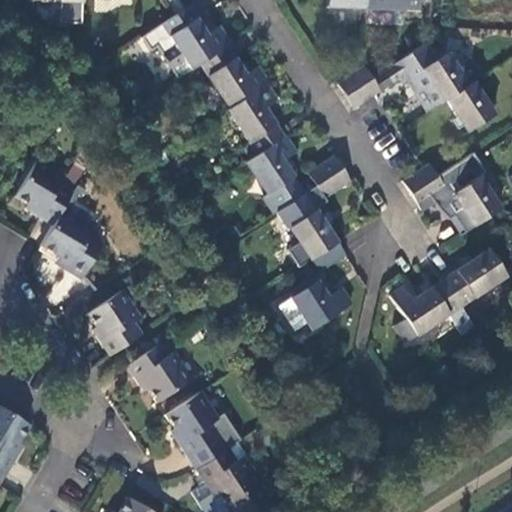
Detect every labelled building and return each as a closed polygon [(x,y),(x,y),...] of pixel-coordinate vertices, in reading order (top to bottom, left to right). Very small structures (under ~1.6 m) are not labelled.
[(81,24),(82,0),(29,0),(29,1),(61,2),(61,24),(81,24)] [(364,9),(364,0),(324,0),(325,8),(364,9)] [(364,0),(364,9),(419,12),(419,0),(364,0)] [(207,35),(187,7),(141,38),(150,52),(156,47),(178,79),(199,65),(226,47),(230,44),(220,28),(207,35)] [(425,114),(443,102),(468,86),(454,66),(446,53),(437,59),(426,42),(371,79),(379,92),(401,77),(404,82),(409,79),(415,93),(412,94),(425,114)] [(266,84),(268,83),(256,66),(244,73),(226,47),(199,65),(230,109),(266,84)] [(472,83),(481,77),(468,57),(454,66),(468,86),(472,83)] [(362,65),(336,83),(345,96),(371,79),(362,65)] [(371,79),(345,96),(354,110),(379,92),(371,79)] [(409,79),(404,82),(412,94),(415,93),(409,79)] [(468,86),(443,102),(465,134),(494,116),(472,83),(468,86)] [(230,109),(227,111),(257,155),(284,137),(265,109),(276,101),(266,84),(230,109)] [(257,155),(245,163),(267,194),(262,197),(274,214),(305,194),(284,161),(297,152),(286,136),(284,137),(257,155)] [(500,209),(478,178),(487,172),(473,153),(436,178),(445,191),(420,208),(422,212),(433,205),(441,214),(450,222),(461,230),(464,233),(472,227),(500,209)] [(307,173),(315,186),(342,169),(333,155),(307,173)] [(51,223),(72,190),(59,183),(63,178),(35,161),(15,196),(28,204),(26,208),(51,223)] [(85,169),(73,162),(63,178),(59,183),(72,190),(75,185),(85,169)] [(411,194),(436,178),(427,164),(401,181),(411,194)] [(323,199),(350,182),(342,169),(315,186),(323,199)] [(445,191),(436,178),(411,194),(420,208),(445,191)] [(89,194),(75,185),(72,190),(51,223),(39,245),(58,256),(56,260),(82,275),(101,245),(89,237),(94,229),(91,228),(68,213),(77,200),(80,195),(86,199),(89,194)] [(100,214),(77,200),(68,213),(91,228),(100,214)] [(289,227),(311,261),(337,243),(315,210),(289,227)] [(337,243),(311,261),(320,274),(346,256),(337,243)] [(444,280),(462,307),(505,278),(488,251),(444,280)] [(404,345),(462,307),(444,280),(414,299),(405,286),(388,297),(405,322),(394,330),(404,345)] [(306,323),(311,331),(351,304),(341,288),(326,297),(315,281),(289,298),(306,323)] [(109,353),(140,333),(133,323),(140,318),(122,292),(88,314),(96,325),(92,328),(109,353)] [(306,323),(289,298),(277,306),(294,331),(306,323)] [(165,359),(156,344),(126,364),(146,393),(149,391),(157,401),(191,379),(174,354),(165,359)] [(330,385),(323,404),(348,414),(356,396),(330,385)] [(218,419),(199,391),(166,413),(174,426),(170,429),(189,457),(219,437),(211,424),(218,420),(218,419)] [(18,443),(29,424),(0,406),(0,481),(22,445),(18,443)] [(224,414),(218,419),(218,420),(211,424),(219,437),(189,457),(196,468),(227,448),(241,439),(224,414)] [(218,492),(232,511),(246,511),(269,496),(242,457),(236,461),(227,448),(196,468),(214,495),(218,492)] [(151,511),(129,499),(120,511),(151,511)]
